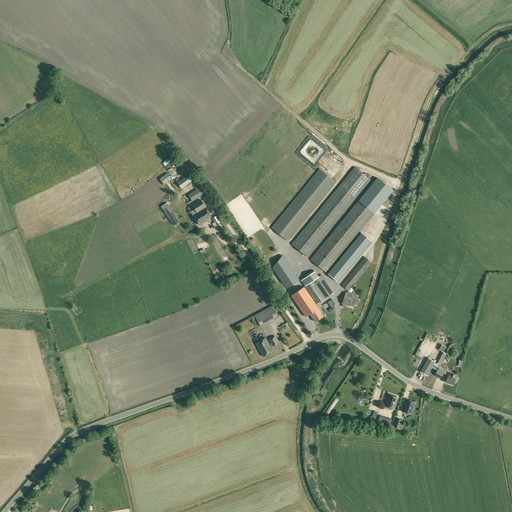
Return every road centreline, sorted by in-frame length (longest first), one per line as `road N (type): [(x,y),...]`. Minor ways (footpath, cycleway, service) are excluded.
road 1 (unclassified): [(4,511),(73,434),(326,334),(349,338),(416,386),(511,418)]
road 2 (track): [(340,511),(322,487),(313,420),(382,306)]
